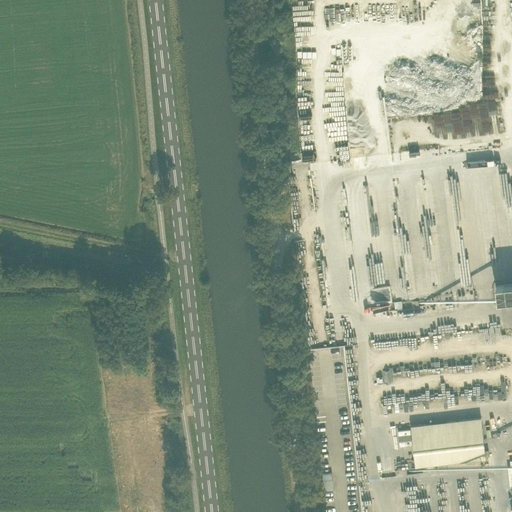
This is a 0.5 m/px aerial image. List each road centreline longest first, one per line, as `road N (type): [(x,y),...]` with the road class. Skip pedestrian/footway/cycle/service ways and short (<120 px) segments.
road 1 (primary): [(213,511),(155,0)]
road 2 (track): [(303,511),(248,0)]
road 3 (track): [(183,255),(0,224)]
